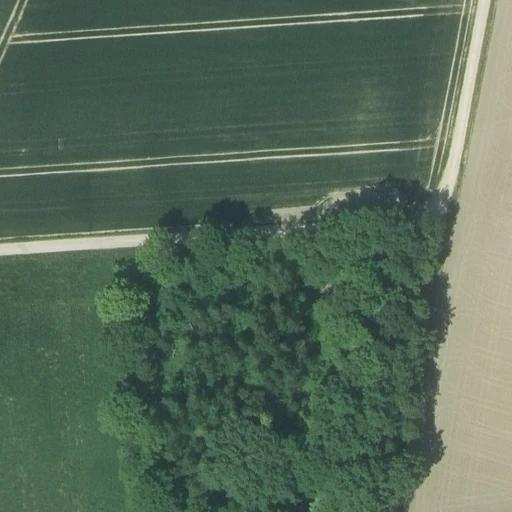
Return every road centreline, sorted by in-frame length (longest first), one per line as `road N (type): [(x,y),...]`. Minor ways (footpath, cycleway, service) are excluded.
road 1 (track): [(439,228),(0,257)]
road 2 (track): [(484,0),(421,342)]
